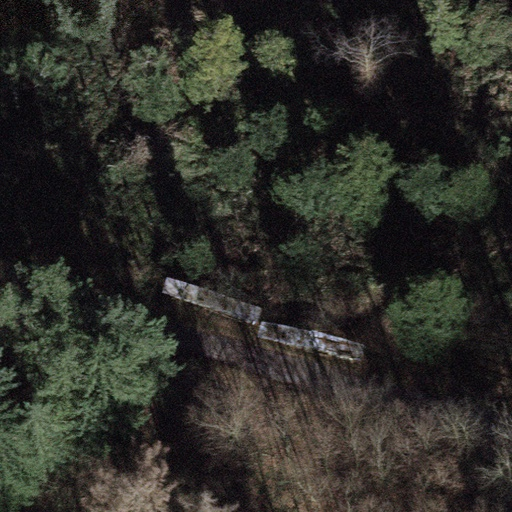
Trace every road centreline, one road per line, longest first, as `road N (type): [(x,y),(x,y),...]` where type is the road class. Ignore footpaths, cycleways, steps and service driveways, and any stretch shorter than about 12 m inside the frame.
road 1 (track): [(252,391),(331,412),(511,429)]
road 2 (track): [(0,348),(252,391)]
